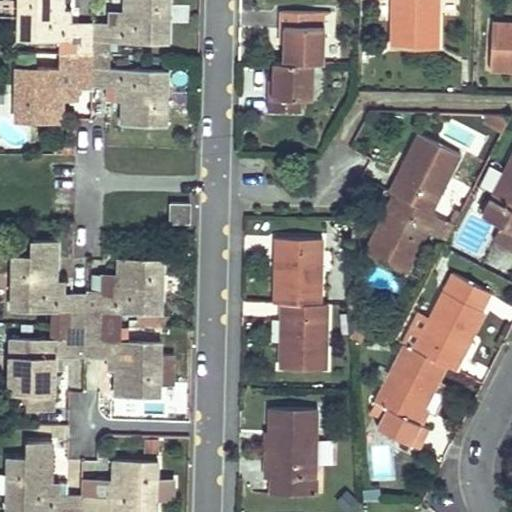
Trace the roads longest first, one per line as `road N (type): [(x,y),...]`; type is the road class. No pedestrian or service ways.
road 1 (residential): [(207,430),(213,189)]
road 2 (residential): [(213,189),(220,0)]
road 3 (residential): [(511,375),(472,473),(485,511)]
road 4 (residential): [(76,427),(207,430)]
road 5 (residential): [(84,182),(213,189)]
